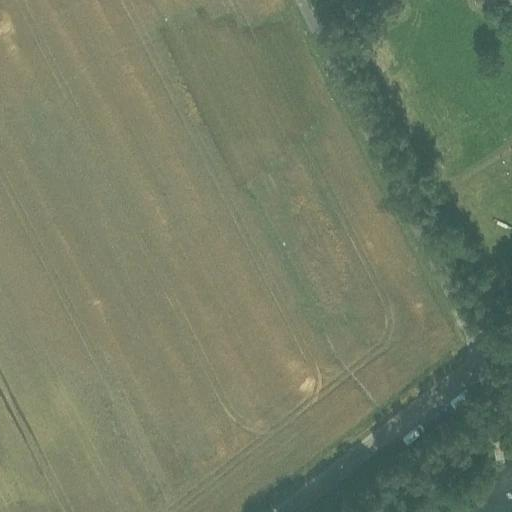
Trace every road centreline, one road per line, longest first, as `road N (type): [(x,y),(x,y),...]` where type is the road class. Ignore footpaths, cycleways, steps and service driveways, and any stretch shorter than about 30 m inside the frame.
road 1 (unclassified): [(485,354),(305,0)]
road 2 (unclassified): [(485,354),(289,511)]
